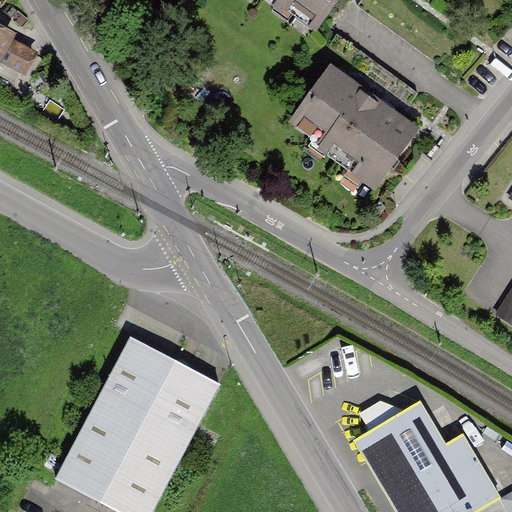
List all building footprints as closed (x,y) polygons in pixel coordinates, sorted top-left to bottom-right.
[(266,0),(312,32),(334,0),(266,0)] [(44,47),(0,27),(0,71),(3,65),(31,77),(44,47)] [(417,126),(331,65),(285,130),(371,191),(417,126)] [(511,286),(495,312),(511,323),(511,286)] [(157,511),(223,387),(131,339),(57,481),(116,511),(157,511)] [(421,403),(352,442),(392,511),(488,511),(502,504),(463,438),(447,447),(421,403)] [(227,435),(208,426),(200,442),(218,451),(227,435)] [(511,511),(511,493),(503,498),(510,511),(511,511)]
